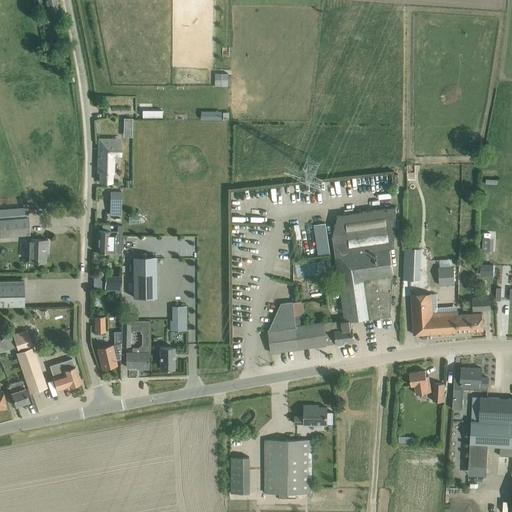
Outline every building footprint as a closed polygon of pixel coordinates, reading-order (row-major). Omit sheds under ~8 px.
[(38,0),(39,3),(40,3),(42,10),(48,9),(49,13),(59,11),(56,0),(38,0)] [(201,110),(201,119),(222,119),(222,110),(201,110)] [(124,116),(123,128),(131,128),(132,116),(124,116)] [(119,142),(119,139),(111,139),(101,138),(101,154),(103,154),(103,156),(99,156),(99,172),(100,172),(100,181),(110,182),(111,182),(111,173),(113,173),(114,157),(110,156),(110,154),(118,155),(119,142)] [(394,247),(395,237),(396,206),(354,212),(353,208),(344,210),(345,214),(338,215),(332,236),(339,281),(344,321),(351,320),(390,314),(393,273),(390,248),(394,247)] [(0,235),(29,234),(28,216),(14,217),(0,218),(0,235)] [(330,254),(325,223),(313,224),(318,256),(330,254)] [(117,230),(98,230),(98,252),(121,253),(122,225),(118,225),(117,230)] [(48,239),(38,239),(29,239),(28,261),(45,262),(46,247),(48,247),(48,239)] [(156,255),(133,255),(133,296),(156,296),(156,255)] [(454,278),(453,265),(438,266),(439,279),(454,278)] [(492,276),(492,266),(480,266),(480,272),(486,272),(486,276),(492,276)] [(122,276),(116,275),(106,275),(105,289),(121,290),(122,276)] [(23,280),(13,280),(0,280),(0,305),(24,305),(23,280)] [(470,330),(469,313),(458,314),(458,310),(433,312),(432,293),(410,295),(413,334),(470,330)] [(490,309),(489,296),(472,297),(473,310),(490,309)] [(267,331),(269,342),(271,352),(338,342),(338,345),(344,344),(344,342),(354,340),(351,320),(344,321),(331,322),(331,321),(301,325),(299,314),(295,315),(293,300),(281,302),(267,331)] [(187,331),(187,306),(172,306),(172,321),(176,321),(176,331),(187,331)] [(483,329),(482,312),(469,313),(470,330),(483,329)] [(105,316),(95,316),(95,332),(105,332),(105,316)] [(131,320),(122,320),(122,346),(128,346),(131,346),(131,320)] [(148,320),(140,320),(140,333),(142,333),(142,344),(139,348),(132,348),(132,352),(126,352),(126,366),(140,366),(140,368),(148,368),(148,320)] [(12,334),(18,351),(33,347),(27,328),(12,334)] [(0,351),(15,346),(11,335),(0,338),(0,351)] [(117,365),(112,344),(97,347),(102,368),(117,365)] [(33,347),(18,351),(16,352),(27,382),(30,392),(46,386),(43,377),(33,347)] [(160,368),(174,368),(174,347),(171,347),(165,347),(160,347),(160,368)] [(69,385),(69,386),(74,384),(75,385),(80,384),(80,382),(81,382),(75,366),(72,358),(61,361),(49,365),(54,377),(53,377),(57,389),(69,385)] [(455,373),(453,408),(462,409),(463,389),(488,390),(488,377),(481,377),(482,368),(461,367),(461,375),(455,375),(455,373)] [(409,372),(411,382),(411,385),(415,384),(416,393),(431,391),(429,375),(426,376),(425,370),(409,372)] [(29,400),(26,391),(22,380),(8,384),(16,405),(29,400)] [(443,401),(444,383),(434,382),(433,400),(443,401)] [(511,446),(511,398),(480,396),(479,420),(471,419),(470,444),(469,464),(487,465),(488,445),(511,446)] [(312,405),(304,404),(304,416),(295,416),(295,423),(327,424),(327,407),(312,406),(312,405)] [(311,493),(311,452),(311,439),(265,439),(265,449),(265,493),(311,493)] [(250,492),(250,469),(231,469),(231,492),(250,492)]
